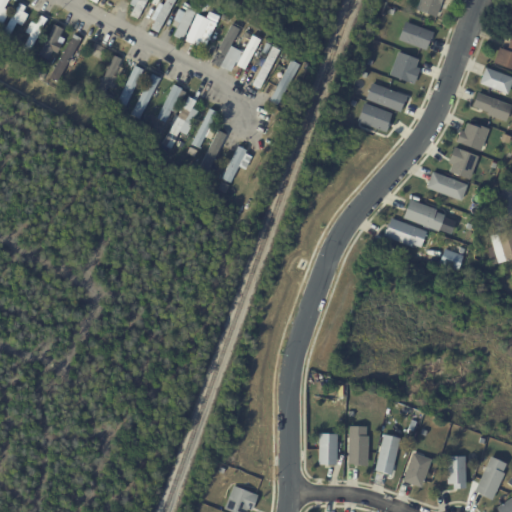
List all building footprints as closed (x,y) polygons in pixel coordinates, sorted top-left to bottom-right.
[(8,0),(4,8),(9,11),(2,24),(0,22),(0,0),(8,0)] [(147,0),(137,19),(129,15),(133,6),(128,4),(130,0),(147,0)] [(175,0),(158,33),(150,29),(158,16),(154,14),(160,3),(163,5),(166,0),(175,0)] [(441,0),(436,17),(428,14),(426,20),(415,16),(417,10),(415,10),(418,0),(441,0)] [(25,7),(5,43),(0,40),(0,33),(17,3),(25,7)] [(193,34),(189,43),(173,36),(188,6),(196,10),(186,30),(194,33),(193,34)] [(229,17),(226,23),(219,19),(222,14),(229,17)] [(46,19),(29,50),(23,47),(40,16),(46,19)] [(216,23),(204,49),(195,45),(208,19),(216,23)] [(396,39),(425,50),(432,32),(403,21),(396,39)] [(62,28),(56,42),(61,44),(57,52),(52,50),(47,59),(38,55),(54,24),(62,28)] [(238,29),(218,66),(210,62),(231,25),(238,29)] [(71,57),(56,81),(50,77),(74,35),(81,39),(71,57)] [(260,40),(245,69),(236,65),(239,59),(236,57),(239,51),(244,53),(252,36),(260,40)] [(511,39),(511,69),(493,63),(499,47),(506,50),(510,39),(511,39)] [(93,43),(105,49),(100,60),(87,53),(93,43)] [(270,45),(265,54),(261,52),(266,43),(270,45)] [(279,50),(260,88),(253,85),(262,67),(257,64),(261,57),(266,60),(272,47),(279,50)] [(415,67),(417,57),(394,52),(388,76),(414,83),(417,68),(415,67)] [(121,60),(103,96),(96,92),(114,56),(121,60)] [(294,74),(277,105),(269,101),(291,61),(299,65),(294,74)] [(143,70),(124,111),(116,107),(136,67),(143,70)] [(487,68),(511,77),(511,80),(507,94),(497,91),(497,92),(494,91),(495,89),(479,83),(485,68),(487,68)] [(158,82),(146,106),(138,102),(151,75),(159,78),(158,82)] [(399,112),(405,96),(370,83),(364,99),(399,112)] [(181,89),(164,122),(157,118),(173,85),(181,89)] [(510,104),(475,92),(470,108),(505,120),(510,104)] [(196,102),(176,136),(168,132),(188,97),(196,102)] [(391,113),(363,102),(355,121),(384,132),(391,113)] [(210,127),(214,129),(211,135),(206,132),(199,148),(192,144),(209,110),(216,113),(210,127)] [(456,143),(480,150),(487,128),(463,121),(456,143)] [(219,150),(206,176),(198,172),(218,130),(226,134),(219,150)] [(167,137),(175,141),(170,150),(161,144),(165,136),(167,137)] [(244,154),(251,157),(244,170),(238,167),(230,183),(222,179),(238,147),(245,151),(244,154)] [(445,171),(468,179),(477,155),(453,147),(445,171)] [(466,184),(430,171),(424,187),(460,200),(466,184)] [(511,219),(497,218),(499,206),(493,205),(494,193),(500,194),(501,186),(511,187),(511,219)] [(397,191),(407,198),(405,202),(395,195),(397,191)] [(438,230),(443,212),(407,201),(401,219),(438,230)] [(386,227),(387,223),(388,224),(390,218),(426,232),(419,248),(411,245),(410,247),(382,236),(386,227)] [(511,259),(498,264),(489,237),(511,229),(511,259)] [(438,264),(457,270),(462,255),(442,249),(438,264)] [(347,465),(365,465),(366,426),(347,426),(347,465)] [(339,448),(336,448),(336,465),(317,465),(318,434),(336,435),(336,443),(341,443),(341,448),(339,448)] [(393,437),(399,439),(390,476),(386,475),(386,474),(374,471),(382,435),(393,437)] [(419,488),(430,459),(411,452),(401,481),(419,488)] [(506,464),(489,456),(472,491),(490,499),(506,464)] [(457,490),(452,490),(452,485),(446,485),(446,457),(464,457),(465,489),(457,490)] [(222,508),(231,511),(244,511),(246,509),(250,511),(256,495),(231,485),(222,508)]
